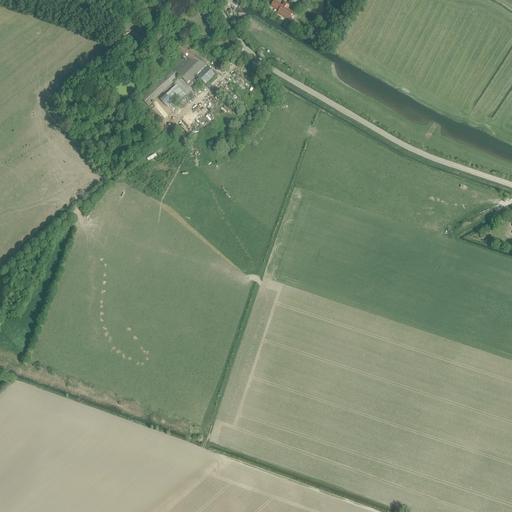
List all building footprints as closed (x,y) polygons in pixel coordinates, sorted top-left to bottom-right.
[(271,6),(279,11),(277,13),(289,20),(294,13),(288,9),(291,5),(284,2),(282,6),(274,1),(271,6)] [(294,21),(291,26),(302,32),(305,27),(294,21)] [(138,44),(142,40),(138,36),(134,40),(133,39),(130,42),(135,46),(137,43),(138,44)] [(185,56),(141,98),(148,106),(180,76),(181,77),(175,82),(177,85),(166,95),(161,100),(167,107),(173,102),(176,105),(183,98),(187,95),(193,90),(192,89),(200,82),(197,78),(196,78),(197,77),(197,76),(205,84),(215,75),(207,67),(203,61),(180,46),(177,51),(178,51),(177,52),(180,54),(180,53),(185,56)] [(222,63),(225,58),(214,52),(212,57),(222,63)] [(192,123),(202,114),(196,107),(190,113),(194,118),(190,121),(192,123)]
